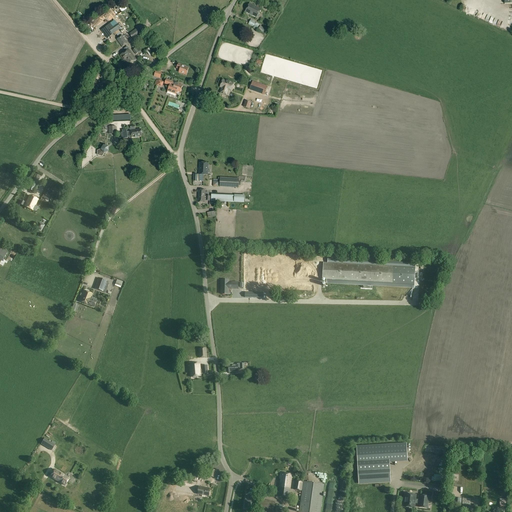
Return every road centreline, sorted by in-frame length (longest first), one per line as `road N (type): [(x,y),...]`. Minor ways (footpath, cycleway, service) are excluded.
road 1 (unclassified): [(226,511),(231,477),(219,446),(198,229),(179,156),(230,9)]
road 2 (track): [(179,156),(54,0)]
road 3 (unclassified): [(92,110),(230,9)]
road 4 (track): [(88,282),(108,215),(179,161)]
road 5 (unclassified): [(0,211),(45,149),(92,110)]
